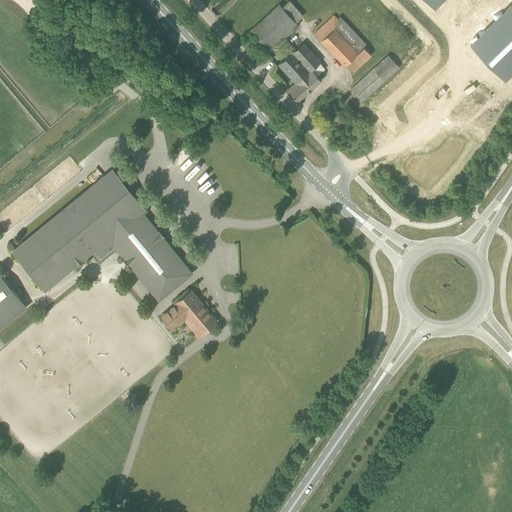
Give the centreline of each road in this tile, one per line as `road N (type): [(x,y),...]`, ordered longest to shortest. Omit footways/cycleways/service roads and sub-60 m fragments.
road 1 (primary): [(325,190),(150,0)]
road 2 (unclassified): [(325,190),(346,169),(193,0)]
road 3 (unknown): [(22,0),(148,109),(161,140),(155,158)]
road 4 (primary): [(289,511),(367,400)]
